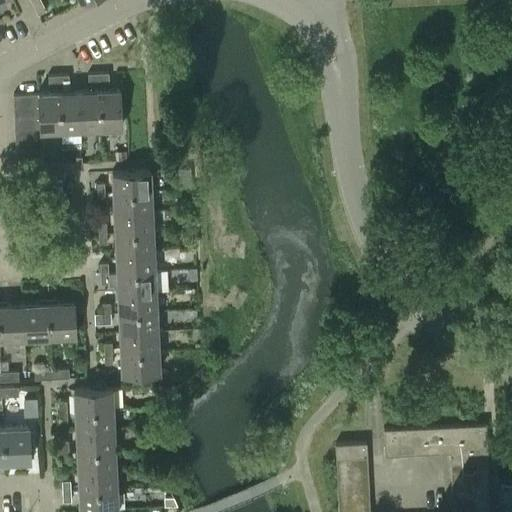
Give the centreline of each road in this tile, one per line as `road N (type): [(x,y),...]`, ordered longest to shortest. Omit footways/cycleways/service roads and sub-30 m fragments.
road 1 (residential): [(321,3),(348,158),(370,225),(403,273),(456,317),(511,346)]
road 2 (residential): [(0,213),(81,211),(84,272),(2,275)]
road 3 (residential): [(0,66),(135,0)]
